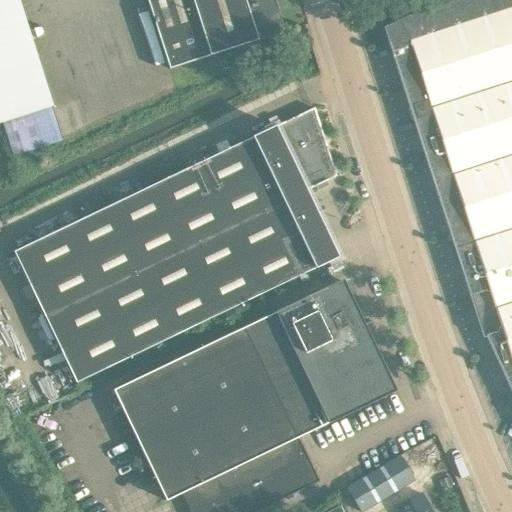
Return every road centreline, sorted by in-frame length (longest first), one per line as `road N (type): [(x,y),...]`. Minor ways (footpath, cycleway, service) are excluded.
road 1 (tertiary): [(504,511),(482,475),(410,282),(322,0)]
road 2 (unknown): [(448,383),(347,444),(315,481),(245,511)]
road 3 (unknown): [(138,511),(65,405)]
